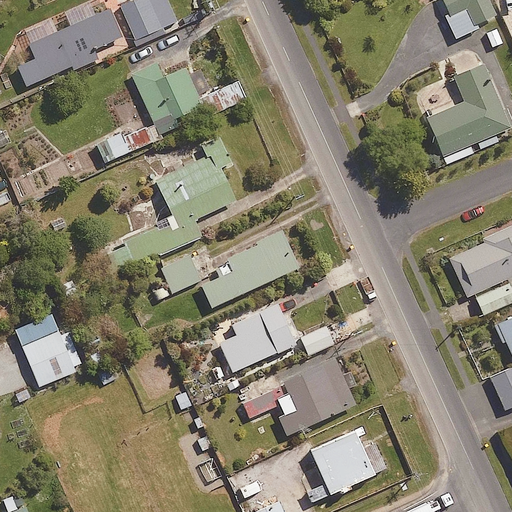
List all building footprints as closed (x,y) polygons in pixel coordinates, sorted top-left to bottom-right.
[(177,21),(166,0),(136,0),(121,7),(137,41),(177,21)] [(498,18),(489,0),(443,0),(450,13),(445,15),(457,38),(498,18)] [(107,9),(29,41),(36,58),(17,67),(25,87),(72,67),(73,71),(96,62),(91,50),(119,38),(107,9)] [(198,97),(181,63),(163,72),(158,60),(130,73),(152,121),(98,147),(106,163),(184,127),(181,120),(203,109),(198,97)] [(511,127),(485,64),(455,77),(465,102),(428,118),(447,163),(472,153),(469,145),(511,127)] [(203,109),(207,116),(247,97),(238,78),(198,97),(203,109)] [(234,202),(215,154),(157,178),(173,219),(103,247),(113,272),(201,237),(193,218),(234,202)] [(511,223),(483,237),(485,242),(450,258),(468,297),(503,282),(504,284),(476,296),(485,315),(511,303),(511,223)] [(299,267),(283,231),(215,262),(221,276),(202,285),(212,307),(299,267)] [(163,282),(148,289),(154,303),(205,279),(192,250),(156,267),(163,282)] [(220,343),(233,371),(297,343),(277,304),(232,324),(237,335),(220,343)] [(60,335),(52,314),(15,329),(39,386),(82,369),(66,332),(60,335)] [(511,317),(499,324),(511,352),(511,317)] [(332,324),(300,335),(307,355),(339,343),(332,324)] [(116,378),(102,349),(90,355),(104,384),(116,378)] [(250,420),(282,406),(286,415),(280,418),(287,434),(356,404),(333,352),(282,374),(286,383),(242,403),(250,420)] [(511,406),(511,368),(491,377),(505,409),(511,406)] [(365,450),(356,430),(312,450),(326,483),(307,491),(312,502),(387,470),(376,445),(365,450)] [(283,511),(280,502),(256,511),(283,511)]
